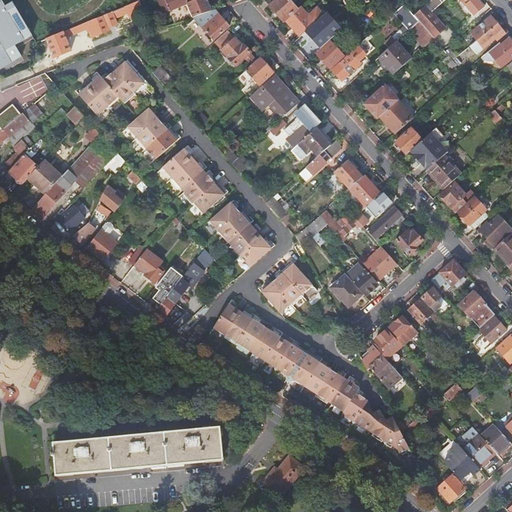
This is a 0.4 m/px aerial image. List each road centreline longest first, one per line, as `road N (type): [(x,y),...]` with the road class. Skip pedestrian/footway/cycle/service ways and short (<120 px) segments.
road 1 (residential): [(240,284),(286,241),(127,51),(56,77)]
road 2 (residential): [(246,8),(454,240)]
road 3 (residential): [(233,481),(73,499),(0,488)]
road 4 (secondary): [(184,343),(0,206)]
road 5 (residential): [(240,284),(291,331),(324,346),(368,392)]
road 6 (secondary): [(420,511),(391,479),(292,409)]
road 7 (residential): [(454,240),(359,327)]
road 8 (secondary): [(292,409),(184,343)]
